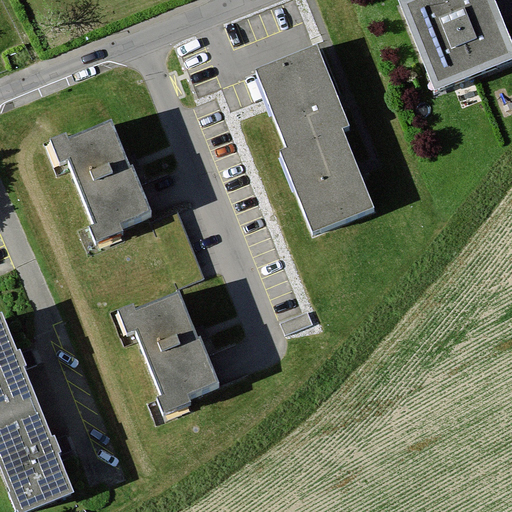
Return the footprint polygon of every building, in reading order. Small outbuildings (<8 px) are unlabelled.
[(511,40),(496,0),(403,0),(399,2),(435,95),(511,65),(511,40)] [(317,46),(255,71),(286,147),(277,151),(311,235),(375,209),(342,130),(350,127),(317,46)] [(114,117),(51,142),(91,242),(154,216),(114,117)] [(177,209),(153,219),(161,237),(185,226),(177,209)] [(183,294),(126,316),(161,408),(219,386),(183,294)] [(3,312),(0,313),(0,481),(11,511),(72,488),(58,451),(24,365),(3,312)]
